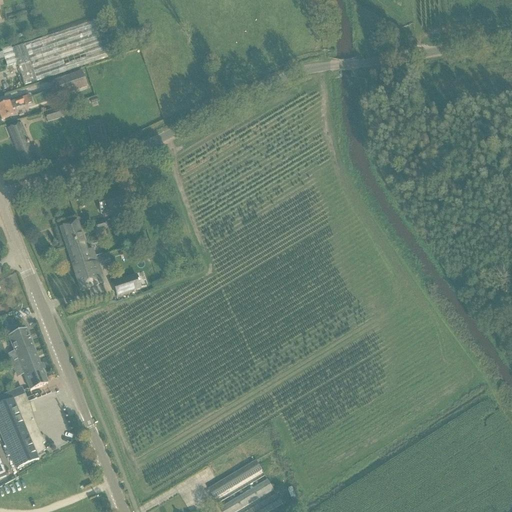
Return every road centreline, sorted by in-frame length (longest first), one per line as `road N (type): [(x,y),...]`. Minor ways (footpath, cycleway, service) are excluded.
road 1 (unclassified): [(0,201),(131,152),(296,72),(511,37)]
road 2 (track): [(511,355),(440,256),(385,161),(369,63)]
road 3 (tertiary): [(123,511),(21,254)]
